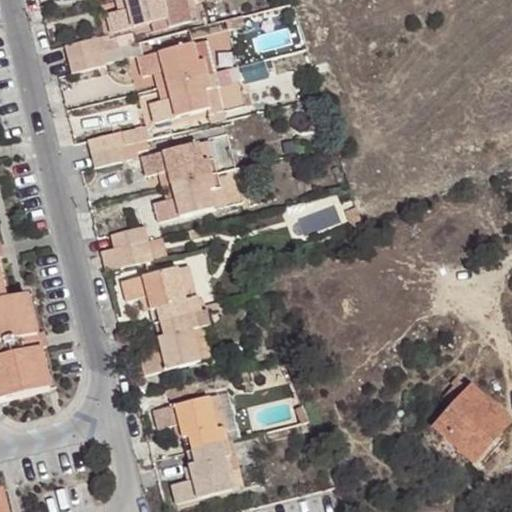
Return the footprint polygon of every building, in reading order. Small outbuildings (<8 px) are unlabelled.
[(111,0),(116,0),(119,11),(123,24),(114,26),(102,31),(107,49),(160,36),(156,17),(162,13),(158,0),(94,0),(95,3),(108,1),(111,0)] [(111,13),(119,11),(116,0),(111,0),(108,1),(111,13)] [(156,17),(160,36),(171,32),(163,0),(158,0),(162,13),(156,17)] [(123,24),(119,11),(111,13),(114,26),(123,24)] [(67,90),(102,81),(99,67),(96,52),(60,61),(67,90)] [(194,61),(188,62),(193,81),(200,81),(194,61)] [(160,91),(163,102),(166,114),(150,119),(145,121),(150,140),(203,127),(200,108),(206,105),(200,81),(193,81),(188,62),(134,77),(139,95),(144,94),(160,91)] [(99,67),(102,81),(115,78),(111,64),(99,67)] [(147,106),(163,102),(160,91),(144,94),(147,106)] [(166,114),(163,102),(147,106),(150,119),(166,114)] [(200,108),(203,127),(212,124),(206,105),(200,108)] [(90,185),(125,177),(121,163),(118,148),(83,157),(90,185)] [(121,163),(125,177),(134,174),(133,168),(144,164),(142,158),(121,163)] [(204,158),(191,161),(196,179),(202,179),(209,177),(204,158)] [(163,190),(165,200),(169,214),(160,216),(148,220),(152,240),(207,225),(203,207),(209,205),(206,190),(202,179),(196,179),(191,161),(137,174),(142,193),(153,191),(163,190)] [(203,207),(207,225),(222,222),(219,202),(215,202),(210,189),(206,190),(209,205),(203,207)] [(156,203),(165,200),(163,190),(153,191),(156,203)] [(169,214),(165,200),(156,203),(160,216),(169,214)] [(345,212),(336,215),(341,231),(351,228),(345,212)] [(107,250),(110,265),(145,256),(141,242),(107,250)] [(145,256),(110,265),(112,286),(162,274),(157,253),(145,256)] [(183,283),(172,285),(177,302),(182,302),(191,331),(196,330),(188,299),(183,283)] [(157,352),(152,355),(154,368),(148,370),(135,374),(138,393),(196,380),(191,362),(197,359),(195,346),(191,331),(182,302),(177,302),(172,285),(117,299),(122,318),(134,316),(141,315),(146,327),(151,326),(155,339),(157,352)] [(25,297),(4,302),(0,303),(0,402),(47,391),(25,297)] [(138,330),(146,327),(141,315),(134,316),(138,330)] [(149,341),(155,339),(151,326),(146,327),(149,341)] [(195,346),(199,345),(205,343),(202,328),(196,330),(191,331),(195,346)] [(149,341),(152,355),(157,352),(155,339),(149,341)] [(191,362),(196,380),(206,377),(199,345),(195,346),(197,359),(191,362)] [(154,368),(152,355),(145,357),(148,370),(154,368)] [(249,362),(256,383),(263,375),(262,374),(255,360),(249,362)] [(263,375),(256,383),(276,378),(275,372),(263,375)] [(462,397),(468,391),(460,384),(455,390),(462,397)] [(476,460),(496,439),(508,425),(469,389),(468,391),(462,397),(455,390),(445,401),(453,408),(433,429),(472,465),(476,460)] [(190,400),(150,410),(152,420),(192,409),(190,400)] [(211,432),(216,431),(227,428),(222,409),(206,412),(211,432)] [(231,488),(216,431),(211,432),(206,412),(150,426),(154,446),(176,442),(178,456),(185,454),(189,467),(191,481),(185,482),(189,497),(168,501),(170,511),(213,511),(229,509),(225,490),(231,488)] [(307,423),(302,426),(307,439),(313,438),(307,423)] [(502,445),(496,439),(476,460),(481,466),(502,445)] [(240,486),(231,488),(225,490),(229,509),(245,505),(240,486)]
